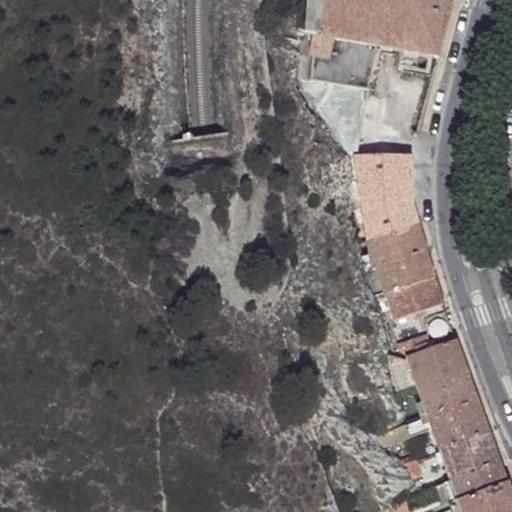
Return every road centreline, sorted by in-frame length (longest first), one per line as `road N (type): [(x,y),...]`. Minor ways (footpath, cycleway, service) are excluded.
road 1 (secondary): [(491,0),(456,143),(475,275)]
road 2 (secondary): [(475,275),(511,392)]
